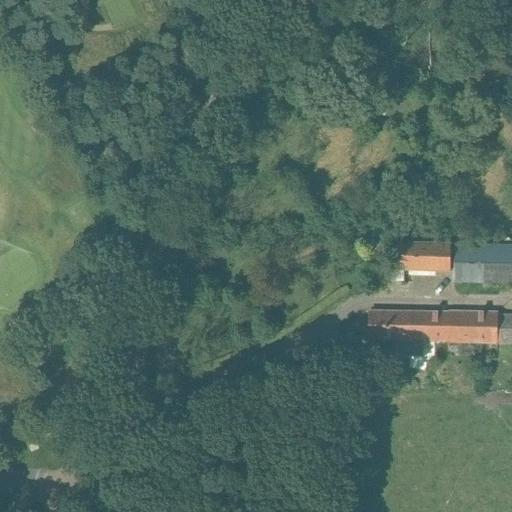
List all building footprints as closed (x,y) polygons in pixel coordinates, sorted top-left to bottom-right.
[(390,105),(372,98),(368,107),(386,114),(390,105)] [(357,99),(333,99),(332,113),(357,113),(357,99)] [(475,126),(468,131),(483,147),(489,142),(475,126)] [(463,133),(424,165),(439,183),(478,151),(463,133)] [(399,244),(399,271),(450,272),(450,245),(399,244)] [(454,244),(453,283),(454,283),(510,284),(511,283),(511,251),(488,251),(488,244),(455,244),(454,244)] [(449,313),(371,312),(370,340),(399,340),(399,356),(423,357),(423,341),(448,342),(448,343),(497,344),(497,345),(511,344),(511,314),(498,315),(498,313),(449,312),(449,313)]
